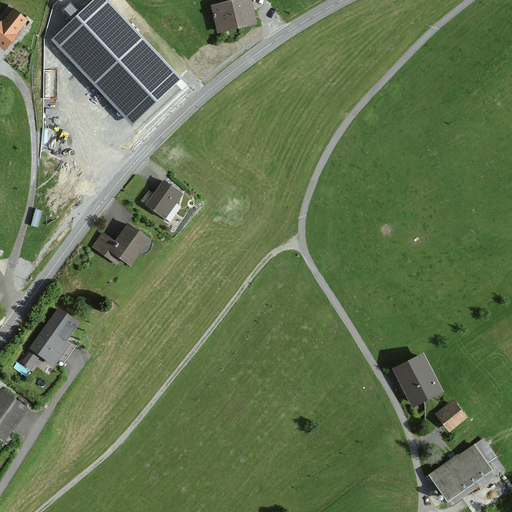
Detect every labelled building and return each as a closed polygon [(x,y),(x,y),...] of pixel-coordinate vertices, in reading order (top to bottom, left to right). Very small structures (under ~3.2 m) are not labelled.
[(179,79),(104,0),(95,0),(54,39),(133,123),(179,79)] [(256,26),(250,0),(244,0),(212,7),(218,34),(256,26)] [(0,48),(5,52),(29,24),(13,11),(0,26),(0,48)] [(166,222),(184,196),(163,182),(145,208),(166,222)] [(117,265),(121,260),(132,268),(152,242),(130,226),(116,244),(101,233),(91,246),(117,265)] [(329,308),(315,317),(325,332),(339,323),(329,308)] [(68,344),(81,326),(60,310),(20,365),(32,373),(42,360),(55,369),(72,346),(68,344)] [(444,394),(424,356),(394,373),(414,410),(444,394)] [(368,370),(353,379),(363,395),(378,387),(368,370)] [(0,440),(5,444),(29,409),(1,390),(0,392),(0,440)] [(450,434),(468,419),(453,401),(435,415),(450,434)] [(400,430),(383,435),(388,453),(405,448),(400,430)] [(500,477),(479,446),(431,476),(452,508),(500,477)]
